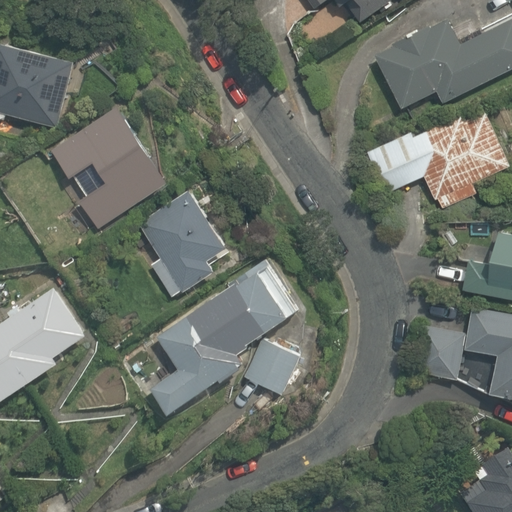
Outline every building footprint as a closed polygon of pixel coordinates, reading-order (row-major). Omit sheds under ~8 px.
[(313,0),(323,14),(339,3),(345,12),(350,9),(360,24),(397,0),(313,0)] [(440,95),(444,103),(511,72),(511,20),(465,41),(457,22),(378,57),(403,111),(440,95)] [(81,63),(3,46),(0,57),(0,110),(67,125),(81,63)] [(136,106),(58,148),(85,197),(72,203),(95,246),(149,217),(143,206),(179,187),(136,106)] [(415,130),(367,150),(386,196),(429,178),(443,212),(485,195),(479,180),(511,166),(511,154),(492,106),(418,136),(415,130)] [(233,251),(199,192),(143,225),(163,261),(157,265),(176,298),(223,270),(217,260),(233,251)] [(476,256),(469,290),(511,299),(511,230),(504,229),(497,261),(476,256)] [(299,320),(266,270),(163,338),(182,367),(155,384),(175,415),(252,364),(245,355),(299,320)] [(60,288),(0,329),(0,410),(66,366),(61,358),(93,336),(60,288)] [(421,370),(463,378),(489,395),(511,399),(511,317),(474,310),(470,333),(429,325),(421,370)] [(302,360),(267,342),(248,378),(283,396),(302,360)] [(511,511),(511,453),(472,477),(479,488),(464,496),(472,511),(511,511)] [(0,510),(9,505),(0,491),(0,510)] [(75,511),(67,498),(42,511),(75,511)]
